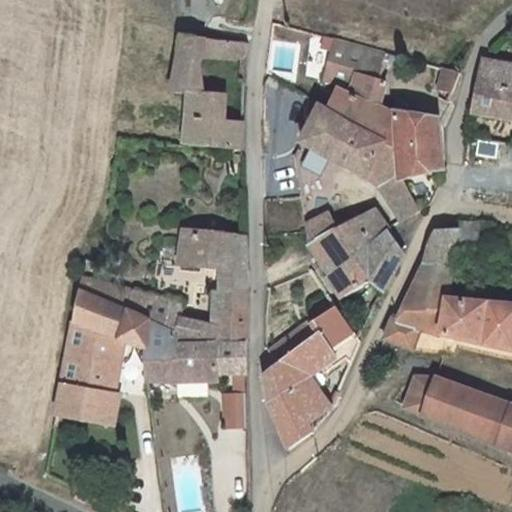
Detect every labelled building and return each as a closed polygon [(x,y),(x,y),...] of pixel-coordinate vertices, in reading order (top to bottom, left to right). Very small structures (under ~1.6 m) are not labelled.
[(242,148),(242,123),(219,122),(219,98),(202,97),(202,61),(242,54),(242,39),(177,35),(169,96),(185,97),(187,147),(242,148)] [(346,83),(336,114),(402,150),(403,166),(440,163),(436,121),(399,123),(382,109),(386,82),(379,79),(385,51),(331,38),(327,79),(346,83)] [(475,86),(471,111),(511,116),(511,62),(485,57),(475,86)] [(457,70),(440,66),(433,85),(449,89),(457,70)] [(422,208),(403,166),(402,150),(336,114),(326,108),(305,146),(382,186),(407,221),(422,208)] [(372,213),(334,231),(341,243),(351,262),(386,233),(372,213)] [(303,223),(306,243),(334,231),(326,216),(303,223)] [(433,228),(425,259),(448,267),(450,252),(480,246),(484,220),(458,220),(457,225),(433,228)] [(334,231),(306,243),(319,259),(341,243),(334,231)] [(400,251),(386,233),(351,262),(341,243),(319,259),(347,299),(371,279),(383,288),(400,251)] [(150,381),(247,380),(243,238),(178,237),(178,269),(214,270),(215,326),(184,325),(184,307),(83,279),(55,416),(107,424),(129,340),(152,342),(150,381)] [(448,267),(425,259),(422,272),(415,272),(409,302),(404,302),(399,317),(394,317),(386,338),(402,344),(417,352),(455,359),(458,350),(511,361),(511,305),(496,303),(445,299),(448,267)] [(335,307),(306,326),(312,337),(282,358),(265,371),(266,401),(286,444),(309,433),(304,421),(330,402),(331,400),(315,384),(339,359),(347,365),(360,338),(335,307)] [(312,337),(306,326),(275,347),(282,358),(312,337)] [(511,447),(511,405),(417,375),(405,408),(511,447)] [(226,403),(226,435),(245,435),(244,402),(226,403)] [(159,479),(130,482),(133,509),(161,506),(159,479)]
